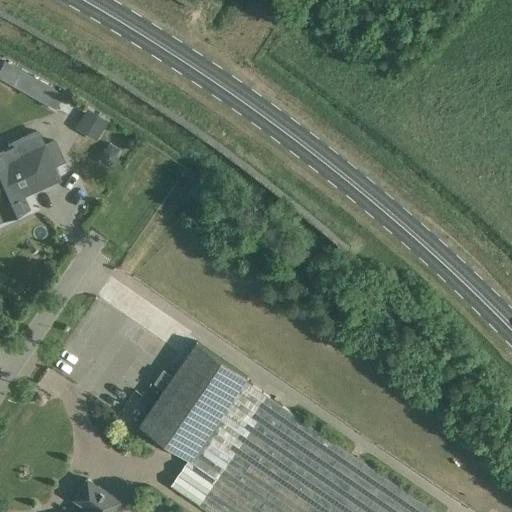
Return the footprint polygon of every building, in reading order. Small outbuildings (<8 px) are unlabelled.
[(36,76),(20,67),(11,83),(27,92),(36,76)] [(42,101),(55,108),(64,92),(51,85),(42,101)] [(74,127),(95,140),(108,121),(87,107),(74,127)] [(0,211),(12,206),(16,214),(29,208),(23,195),(59,179),(53,166),(65,161),(55,139),(44,143),(38,129),(11,140),(14,146),(3,151),(0,151),(0,211)] [(190,459),(245,379),(248,376),(198,341),(140,424),(190,459)] [(165,388),(174,375),(164,368),(154,381),(165,388)] [(210,511),(438,511),(319,430),(245,379),(190,459),(171,485),(210,511)] [(113,511),(121,501),(88,478),(75,498),(88,507),(84,511),(113,511)]
